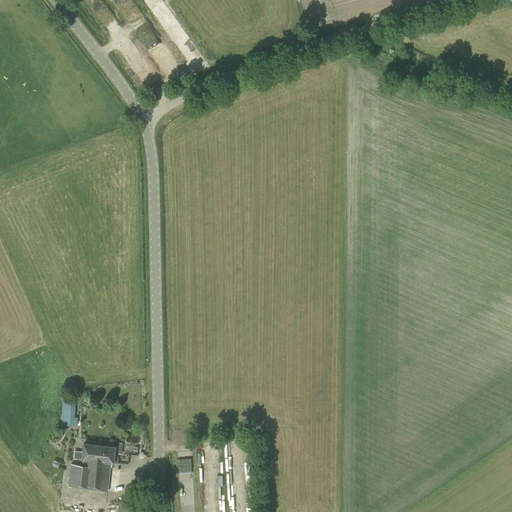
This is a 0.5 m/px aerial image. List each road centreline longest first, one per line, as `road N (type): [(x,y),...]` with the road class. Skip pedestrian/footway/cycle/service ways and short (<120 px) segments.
road 1 (tertiary): [(157,511),(149,141),(141,119)]
road 2 (unclassified): [(141,119),(177,96),(316,42),(456,0)]
road 3 (tertiary): [(141,119),(53,0)]
